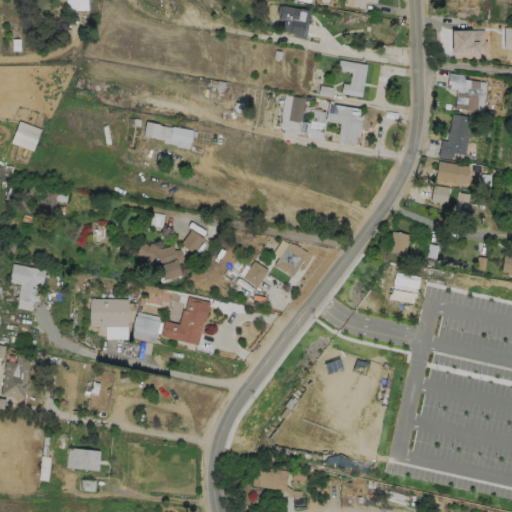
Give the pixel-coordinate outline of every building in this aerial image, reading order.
[(87,0),(87,9),(65,10),(65,0),(87,0)] [(375,0),(375,2),(365,1),(363,1),(362,8),(350,6),(350,0),(375,0)] [(280,4),(303,9),(303,5),(310,7),(304,37),(293,35),(294,33),(288,32),(289,31),(280,29),(282,19),(278,18),(279,14),(275,13),(277,6),(280,7),(280,4)] [(483,29),(483,40),(485,40),(485,51),(450,51),(450,29),(483,29)] [(365,63),(360,96),(339,93),(341,82),(348,83),(350,71),(336,69),(337,59),(365,63)] [(486,81),(482,110),(454,107),(456,88),(446,87),(448,72),(464,74),(463,78),(486,81)] [(304,97),(300,121),(287,119),(291,95),(304,97)] [(361,115),(358,136),(354,136),(352,144),(335,141),(338,123),(324,120),(327,103),(359,108),(358,114),(361,115)] [(471,116),(464,154),(453,152),(452,158),(438,155),(441,139),(447,140),(448,133),(446,133),(447,129),(449,129),(452,112),(471,116)] [(10,142),(32,150),(40,128),(18,121),(10,142)] [(158,124),(170,126),(170,125),(191,129),(188,148),(178,146),(179,145),(162,142),(162,139),(142,135),(145,121),(158,123),(158,124)] [(468,165),(465,183),(434,178),(437,159),(468,165)] [(448,187),(432,185),(429,201),(445,203),(448,187)] [(475,203),(467,202),(469,193),(454,192),(452,213),(473,216),(475,203)] [(203,238),(190,229),(180,244),(192,253),(203,238)] [(408,234),(404,254),(387,251),(391,230),(408,234)] [(306,252),(291,275),(272,263),(288,239),(306,252)] [(142,241),(148,245),(149,242),(160,248),(172,244),(173,249),(176,249),(179,248),(182,260),(176,262),(180,274),(179,275),(180,277),(156,284),(151,263),(135,253),(142,241)] [(511,255),(511,275),(505,274),(505,271),(499,270),(502,254),(511,255)] [(242,279),(257,287),(266,268),(251,261),(242,279)] [(11,263),(41,269),(41,266),(44,266),(41,282),(36,281),(32,301),(16,298),(19,283),(8,281),(11,263)] [(382,295),(405,298),(411,271),(388,264),(382,295)] [(208,302),(204,321),(201,321),(196,344),(160,336),(163,320),(177,324),(181,309),(183,310),(186,296),(208,302)] [(127,299),(126,326),(88,326),(89,298),(127,299)] [(136,311),(158,316),(153,342),(130,337),(132,327),(131,327),(134,315),(135,316),(136,311)] [(350,348),(347,361),(358,365),(361,353),(350,348)] [(317,354),(321,364),(335,360),(332,351),(317,354)] [(29,356),(23,398),(0,394),(0,387),(4,360),(14,361),(16,354),(29,356)] [(385,410),(360,404),(352,437),(377,443),(385,410)] [(51,434),(48,457),(51,458),(49,482),(39,481),(42,457),(45,433),(51,434)] [(100,451),(98,471),(67,468),(69,448),(100,451)] [(299,490),(299,496),(289,495),(282,490),(250,484),(254,464),(286,470),(284,484),(290,489),(290,490),(299,490)] [(304,470),(301,484),(296,483),(297,479),(290,478),(291,468),(304,470)] [(96,481),(95,492),(80,491),(81,480),(96,481)]
